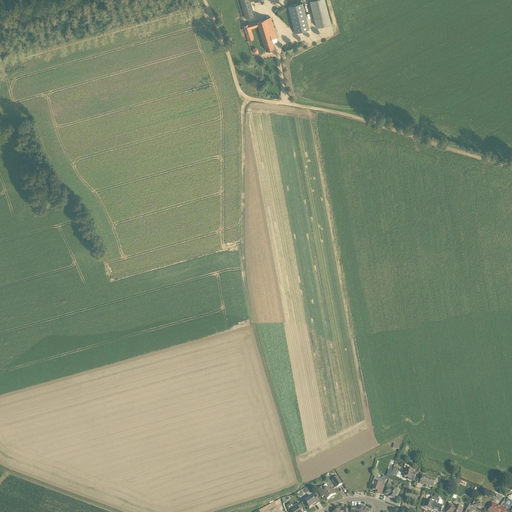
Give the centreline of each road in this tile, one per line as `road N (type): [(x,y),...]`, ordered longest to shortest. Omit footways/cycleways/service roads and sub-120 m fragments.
road 1 (track): [(248,99),(243,290),(300,488),(226,511)]
road 2 (unclassified): [(511,166),(371,119),(287,103)]
